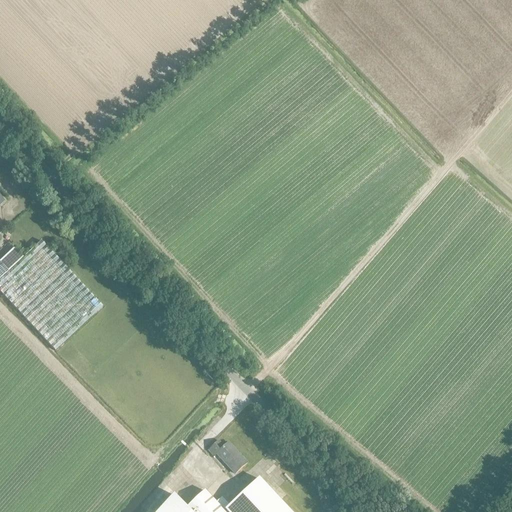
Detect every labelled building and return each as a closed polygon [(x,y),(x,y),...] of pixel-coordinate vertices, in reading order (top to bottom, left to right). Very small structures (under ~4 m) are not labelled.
[(0,262),(9,272),(0,280),(0,292),(56,352),(103,307),(41,241),(24,258),(15,248),(6,257),(0,262)] [(235,474),(247,463),(228,443),(224,447),(219,441),(209,451),(214,456),(217,454),(235,474)] [(225,511),(231,507),(218,493),(212,498),(206,491),(187,508),(191,511),(225,511)] [(191,511),(187,508),(175,494),(159,511),(191,511)] [(288,511),(280,503),(270,511),(288,511)]
